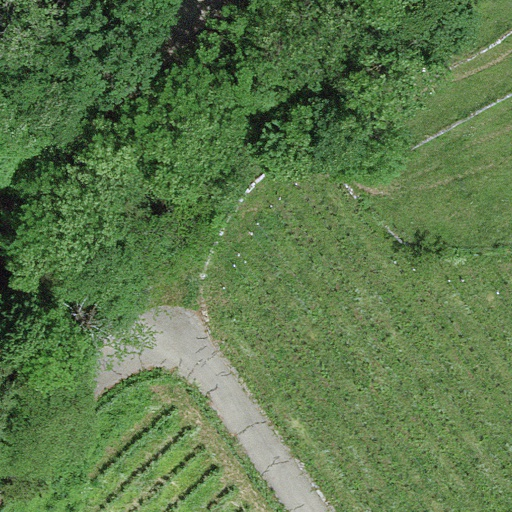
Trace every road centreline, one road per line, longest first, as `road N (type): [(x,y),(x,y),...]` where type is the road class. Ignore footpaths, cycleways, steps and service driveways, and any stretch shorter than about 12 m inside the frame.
road 1 (residential): [(310,511),(200,354),(174,340),(140,341),(109,354),(0,489)]
road 2 (residential): [(211,0),(180,51),(75,122),(21,211),(0,310)]
